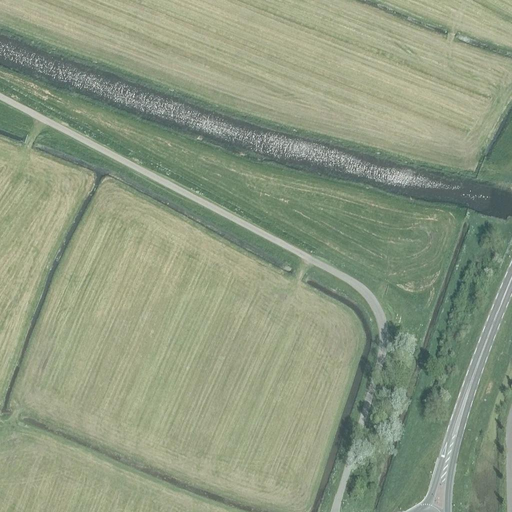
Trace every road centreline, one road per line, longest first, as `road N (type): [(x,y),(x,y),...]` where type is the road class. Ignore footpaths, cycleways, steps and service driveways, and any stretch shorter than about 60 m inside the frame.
road 1 (unclassified): [(334,511),(383,354),(374,303),(357,285),(0,96)]
road 2 (primary): [(462,407),(511,276)]
